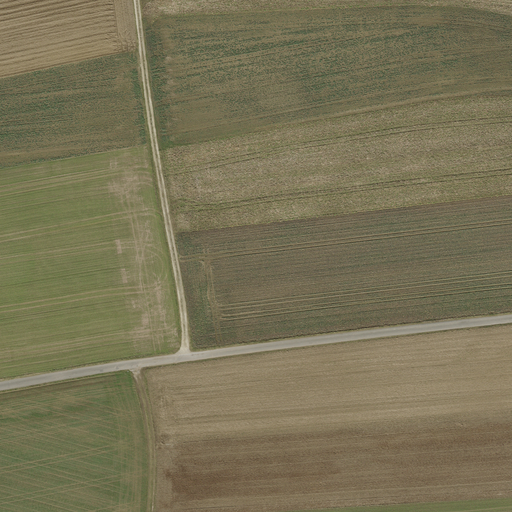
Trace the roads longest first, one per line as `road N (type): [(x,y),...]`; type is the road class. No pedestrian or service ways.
road 1 (unclassified): [(511,319),(134,363),(0,388)]
road 2 (track): [(185,357),(136,0)]
road 3 (track): [(134,363),(154,441),(152,511)]
